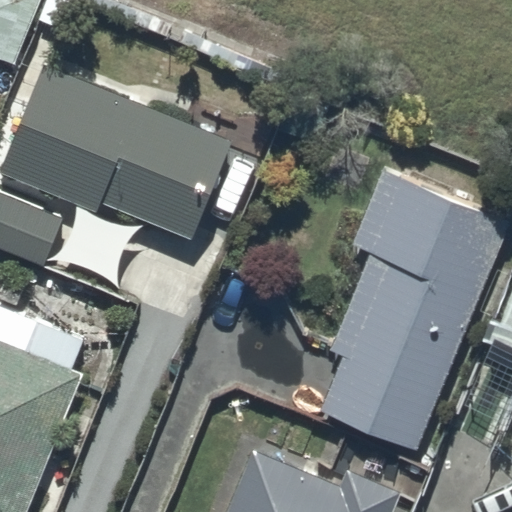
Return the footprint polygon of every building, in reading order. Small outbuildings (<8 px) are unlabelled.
[(37,14),(42,0),(0,0),(0,52),(19,60),(37,14)] [(48,54),(0,163),(0,164),(96,207),(103,193),(192,232),(234,135),(48,54)] [(341,348),(319,401),(418,442),(511,212),(384,160),(351,240),(369,247),(329,343),(341,348)] [(0,241),(43,259),(62,212),(0,186),(0,241)] [(0,511),(25,511),(86,366),(73,360),(84,333),(0,298),(0,511)] [(511,305),(494,298),(443,425),(501,449),(511,421),(511,305)] [(252,439),(222,511),(390,511),(403,482),(349,460),(342,475),(252,439)]
